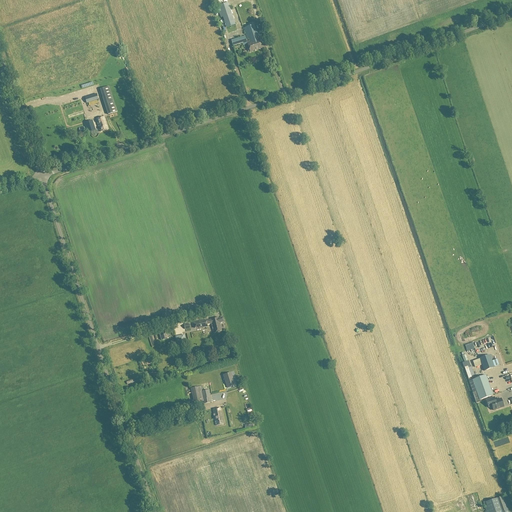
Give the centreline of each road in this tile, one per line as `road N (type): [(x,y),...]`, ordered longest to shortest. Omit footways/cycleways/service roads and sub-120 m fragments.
road 1 (unclassified): [(41,175),(511,17)]
road 2 (unclassified): [(127,435),(41,175)]
road 3 (unclassified): [(41,175),(0,54)]
